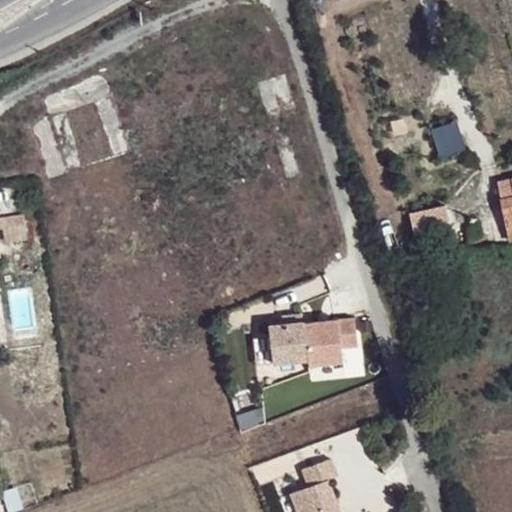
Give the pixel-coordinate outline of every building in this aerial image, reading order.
[(509,241),(511,240),(511,196),(502,198),(509,241)] [(372,210),(380,208),(377,199),(370,201),(372,210)] [(437,226),(449,224),(446,203),(434,205),(437,226)] [(24,218),(0,220),(0,246),(27,243),(24,218)] [(479,226),(479,219),(470,220),(471,227),(479,226)] [(424,327),(436,324),(433,313),(421,317),(424,327)] [(344,361),(342,349),(359,348),(356,321),(307,325),(271,328),(274,365),(309,362),(310,366),(344,361)] [(331,460),(303,470),(310,487),(292,495),(298,511),(340,511),(329,481),(338,477),(331,460)]
